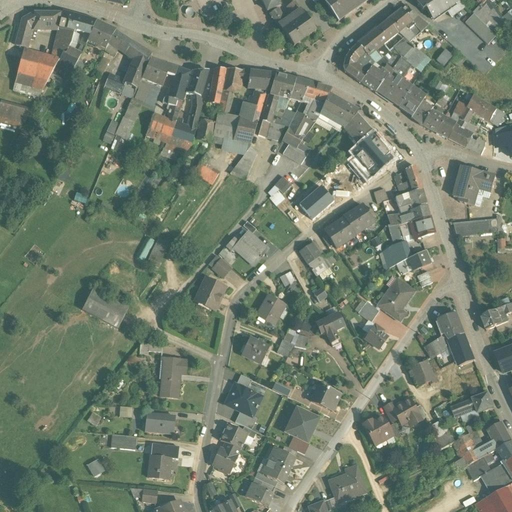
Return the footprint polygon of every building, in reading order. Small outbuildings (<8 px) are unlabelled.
[(280,7),(277,0),(254,0),(255,2),(259,0),(261,0),(267,12),(280,7)] [(322,0),(323,0),(338,23),(370,0),(322,0)] [(426,9),(433,20),(453,6),(458,12),(466,7),(460,1),(459,0),(415,0),(422,11),(425,9),(425,10),(426,9)] [(490,0),(469,0),(466,2),(465,5),(497,36),(508,24),(490,0)] [(300,11),(294,2),(287,8),(293,16),(300,11)] [(412,12),(407,6),(402,10),(411,21),(416,16),(412,12)] [(281,16),(277,10),(270,15),(279,26),(285,22),(281,16)] [(402,10),(386,22),(392,29),(393,28),(398,34),(412,22),(411,21),(402,10)] [(316,32),(300,11),(293,16),(285,22),(279,26),(294,48),(316,32)] [(35,14),(24,20),(16,47),(27,50),(32,30),(34,30),(35,14)] [(62,14),(35,14),(34,30),(59,30),(59,29),(62,14)] [(88,21),(63,14),(62,14),(59,29),(74,33),(75,31),(85,34),(88,21)] [(497,37),(474,15),(465,24),(489,46),(497,37)] [(97,23),(88,21),(85,34),(91,36),(97,23)] [(386,22),(377,29),(388,42),(398,35),(398,34),(393,28),(392,29),(386,22)] [(115,32),(97,23),(91,36),(90,37),(87,44),(96,48),(97,45),(106,50),(109,43),(116,32),(115,32)] [(74,33),(59,29),(59,30),(52,59),(60,61),(64,54),(66,54),(68,50),(71,44),(74,33)] [(377,29),(357,45),(364,52),(368,57),(384,45),(388,42),(377,29)] [(126,38),(116,32),(109,43),(120,50),(126,38)] [(131,42),(126,38),(120,50),(125,54),(131,42)] [(368,57),(364,52),(358,58),(356,60),(358,62),(357,64),(369,73),(374,65),(388,75),(390,72),(401,58),(402,60),(414,47),(404,39),(389,51),(384,45),(368,57)] [(135,61),(124,87),(136,92),(152,55),(131,42),(125,54),(135,61)] [(357,64),(355,63),(356,60),(358,58),(364,52),(357,45),(351,51),(345,59),(343,68),(345,72),(360,84),(369,73),(357,64)] [(401,58),(390,72),(402,81),(408,73),(407,72),(412,66),(415,69),(426,57),(414,47),(402,60),(401,58)] [(66,54),(64,54),(60,61),(57,67),(71,74),(78,62),(79,61),(81,56),(68,50),(66,54)] [(52,59),(24,51),(16,83),(35,88),(43,91),(57,67),(60,61),(52,59)] [(437,60),(443,67),(453,58),(447,51),(437,60)] [(103,75),(110,61),(103,58),(97,71),(103,75)] [(157,62),(151,59),(147,68),(153,71),(157,62)] [(78,62),(71,74),(78,77),(86,65),(79,61),(78,62)] [(170,66),(157,61),(157,62),(153,71),(149,82),(154,84),(163,87),(167,76),(167,75),(170,67),(170,66)] [(388,75),(374,65),(369,73),(360,84),(375,93),(376,92),(388,75)] [(177,69),(170,67),(167,75),(174,79),(177,69)] [(191,74),(177,69),(174,79),(170,92),(169,99),(175,101),(182,103),(191,74)] [(250,72),(227,70),(223,92),(229,93),(238,95),(241,82),(249,83),(250,72)] [(225,71),(215,71),(211,93),(221,96),(225,71)] [(209,72),(192,73),(188,95),(193,96),(201,99),(209,72)] [(272,75),(250,72),(249,83),(255,84),(259,88),(258,90),(267,91),(272,75)] [(402,81),(390,72),(388,75),(376,92),(394,104),(407,84),(402,81)] [(296,81),(276,75),(270,96),(278,98),(278,97),(289,100),(292,95),(296,81)] [(310,83),(296,79),(296,81),(292,95),(304,98),(310,83)] [(124,87),(110,82),(107,90),(133,100),(136,92),(124,87)] [(35,88),(16,83),(13,92),(33,97),(35,88)] [(135,100),(146,102),(150,86),(140,83),(135,100)] [(331,89),(310,83),(304,98),(316,101),(309,114),(318,117),(328,96),(331,89)] [(163,87),(154,84),(147,105),(156,109),(163,87)] [(407,84),(394,104),(399,108),(412,87),(407,84)] [(438,92),(443,94),(448,87),(443,84),(438,92)] [(412,87),(399,108),(408,114),(420,93),(412,87)] [(43,91),(35,88),(33,97),(39,98),(43,91)] [(258,90),(252,113),(253,113),(260,115),(267,91),(258,90)] [(223,92),(219,115),(224,116),(229,93),(223,92)] [(221,96),(211,93),(210,107),(219,109),(221,96)] [(420,93),(408,114),(413,117),(422,103),(426,97),(420,93)] [(201,99),(193,96),(195,107),(201,109),(202,105),(201,99)] [(278,98),(270,96),(262,121),(270,124),(278,98)] [(358,112),(328,96),(318,117),(317,118),(328,124),(330,122),(343,129),(353,118),(354,119),(356,115),(358,112)] [(474,97),(466,109),(473,113),(490,123),(497,111),(474,97)] [(172,107),(171,113),(169,112),(169,114),(170,114),(168,122),(175,125),(177,119),(182,103),(175,101),(173,107),(172,107)] [(32,111),(1,103),(0,107),(0,117),(25,124),(32,111)] [(431,108),(422,103),(413,117),(412,118),(422,127),(431,111),(434,108),(432,107),(431,108)] [(296,108),(288,104),(286,110),(293,113),(296,108)] [(131,106),(125,119),(123,118),(115,137),(126,142),(140,110),(131,106)] [(201,109),(195,107),(189,129),(196,132),(199,122),(201,109)] [(473,113),(466,109),(462,115),(469,119),(473,113)] [(293,113),(286,110),(284,114),(282,118),(279,126),(285,128),(289,129),(295,115),(293,113)] [(445,118),(431,111),(422,127),(436,134),(445,118)] [(506,116),(497,111),(490,123),(498,128),(506,116)] [(260,115),(253,113),(251,121),(258,123),(260,115)] [(219,115),(218,114),(216,124),(212,141),(225,143),(226,139),(251,145),(258,123),(251,121),(224,116),(219,115)] [(307,119),(296,114),(295,115),(289,129),(283,141),(289,145),(297,149),(303,138),(314,122),(307,119)] [(318,117),(309,114),(307,119),(314,122),(317,118),(318,117)] [(373,134),(356,115),(354,119),(353,118),(343,129),(358,147),(373,134)] [(462,115),(457,126),(463,129),(469,119),(462,115)] [(278,116),(274,125),(279,126),(282,118),(278,116)] [(168,122),(153,117),(143,147),(161,155),(163,149),(164,150),(171,138),(175,125),(168,122)] [(448,120),(445,118),(436,134),(448,140),(456,124),(448,120)] [(184,121),(177,119),(175,125),(181,127),(184,121)] [(216,124),(201,121),(197,142),(212,144),(212,141),(216,124)] [(270,124),(262,121),(258,136),(266,138),(270,124)] [(274,125),(270,124),(266,138),(274,141),(278,142),(285,128),(279,126),(274,125)] [(181,127),(175,125),(171,138),(164,150),(184,157),(192,145),(196,132),(189,129),(181,127)] [(457,126),(448,141),(465,149),(469,141),(472,134),(463,129),(457,126)] [(497,149),(511,148),(510,137),(511,137),(511,128),(495,132),(497,149)] [(386,149),(373,134),(358,147),(351,154),(355,159),(350,163),(367,183),(372,179),(393,161),(389,157),(389,156),(385,151),(386,149)] [(487,143),(478,139),(475,144),(470,152),(480,157),(485,149),(487,143)] [(475,144),(469,141),(465,149),(470,152),(475,144)] [(297,149),(289,145),(283,154),(290,159),(297,149)] [(308,156),(297,149),(290,159),(301,166),(308,156)] [(250,150),(235,168),(248,173),(257,155),(250,150)] [(219,174),(201,163),(193,174),(212,186),(219,174)] [(414,167),(406,171),(409,183),(410,184),(413,194),(422,191),(414,167)] [(248,173),(235,168),(231,175),(245,181),(248,173)] [(476,172),(464,169),(463,174),(458,189),(457,188),(454,199),(465,202),(464,205),(474,208),(480,189),(492,192),(496,178),(484,174),(484,173),(476,171),(476,172)] [(409,183),(401,186),(399,176),(395,178),(400,198),(409,195),(413,194),(410,184),(409,183)] [(291,186),(282,178),(274,187),(283,195),(291,186)] [(334,203),(321,188),(310,197),(323,212),(334,203)] [(384,190),(373,194),(375,200),(386,196),(384,190)] [(413,194),(409,195),(411,202),(414,210),(426,206),(422,191),(413,194)] [(276,209),(285,202),(278,193),(269,200),(276,209)] [(409,195),(400,198),(395,200),(398,207),(411,202),(409,195)] [(386,196),(375,200),(377,205),(388,202),(386,196)] [(310,197),(299,207),(306,215),(312,222),(323,212),(310,197)] [(411,202),(398,207),(400,215),(414,210),(411,202)] [(426,206),(411,212),(412,216),(400,220),(398,221),(397,227),(400,226),(413,222),(429,217),(426,206)] [(94,207),(86,221),(91,224),(99,209),(94,207)] [(306,215),(299,207),(295,211),(302,219),(306,215)] [(362,207),(353,213),(352,213),(364,231),(373,225),(374,225),(372,223),(366,213),(362,207),(361,207),(362,207)] [(371,209),(366,213),(372,223),(377,219),(371,209)] [(364,231),(352,213),(344,219),(343,219),(343,220),(344,220),(355,237),(364,231)] [(393,216),(387,217),(391,228),(397,227),(398,221),(400,220),(399,217),(394,219),(393,216)] [(429,217),(413,222),(416,234),(418,240),(434,234),(429,217)] [(253,218),(249,222),(255,228),(259,224),(253,218)] [(355,237),(344,220),(343,220),(335,226),(334,226),(346,244),(355,238),(356,238),(355,237)] [(497,220),(454,224),(458,239),(498,235),(497,220)] [(391,228),(388,228),(391,238),(400,235),(401,238),(412,234),(413,235),(416,234),(413,222),(400,226),(397,227),(391,228)] [(256,231),(247,223),(243,228),(252,235),(256,231)] [(346,244),(334,226),(325,232),(334,246),(337,250),(346,244)] [(267,251),(248,234),(239,244),(233,250),(234,250),(253,267),(259,260),(260,261),(261,259),(261,258),(267,251)] [(334,246),(327,236),(322,239),(328,249),(334,246)] [(234,239),(226,248),(231,253),(234,250),(233,250),(239,244),(234,239)] [(158,240),(147,265),(158,270),(169,245),(158,240)] [(507,250),(506,240),(498,240),(499,250),(507,250)] [(313,244),(299,253),(307,266),(308,265),(321,257),(313,244)] [(407,252),(404,244),(390,248),(391,250),(396,266),(407,260),(409,260),(407,252)] [(396,266),(391,250),(383,253),(389,269),(396,266)] [(414,250),(407,252),(409,260),(416,256),(414,250)] [(409,260),(407,260),(412,273),(427,266),(421,253),(416,256),(409,260)] [(331,254),(325,258),(331,266),(336,263),(331,254)] [(321,257),(308,265),(316,278),(332,268),(331,266),(325,258),(324,256),(321,257)] [(112,261),(107,271),(136,288),(142,278),(112,261)] [(231,269),(222,261),(213,270),(223,279),(231,269)] [(295,283),(289,273),(284,276),(290,286),(295,283)] [(427,273),(416,278),(421,289),(432,284),(427,273)] [(225,289),(206,280),(195,303),(215,313),(220,304),(218,303),(225,289)] [(398,283),(379,309),(399,324),(405,315),(401,312),(414,294),(398,283)] [(322,290),(314,296),(318,303),(326,297),(322,290)] [(128,310),(93,291),(82,312),(117,331),(128,310)] [(285,307),(268,297),(264,304),(256,318),(274,328),(285,307)] [(379,314),(365,304),(362,309),(375,319),(379,314)] [(511,308),(511,306),(481,318),(486,331),(502,325),(498,316),(504,313),(505,317),(511,313),(511,308)] [(375,319),(362,309),(358,315),(371,325),(375,319)] [(338,314),(328,319),(335,333),(345,328),(338,314)] [(457,314),(438,321),(444,336),(445,336),(449,342),(450,341),(465,336),(457,314)] [(328,319),(316,325),(321,336),(325,334),(333,349),(341,344),(335,333),(328,319)] [(375,327),(373,329),(364,341),(379,352),(380,350),(382,351),(385,347),(383,346),(388,339),(382,335),(383,333),(375,327)] [(308,339),(297,336),(295,343),(294,348),(305,351),(308,339)] [(444,336),(424,349),(430,359),(451,346),(450,341),(449,342),(445,336),(444,336)] [(465,336),(450,341),(451,346),(460,368),(475,362),(465,336)] [(258,341),(257,343),(249,340),(245,348),(243,347),(240,354),(242,355),(241,357),(262,366),(269,349),(262,346),(263,343),(258,341)] [(293,346),(282,342),(279,348),(290,353),(293,346)] [(149,346),(142,345),(140,347),(139,356),(148,357),(149,354),(149,346)] [(162,347),(149,346),(149,354),(162,355),(162,347)] [(511,348),(496,355),(504,375),(511,371),(511,348)] [(186,362),(163,360),(160,399),(177,401),(179,377),(185,377),(186,362)] [(426,363),(409,370),(411,373),(408,374),(410,379),(413,378),(418,390),(430,384),(431,387),(435,385),(426,363)] [(235,386),(247,392),(251,382),(240,376),(235,386)] [(291,392),(275,384),(272,391),(287,398),(291,392)] [(253,419),(262,399),(247,392),(235,386),(225,406),(240,413),(253,419)] [(326,392),(319,389),(312,404),(333,414),(341,397),(327,390),(326,392)] [(488,395),(473,401),(476,410),(478,414),(493,408),(488,395)] [(421,422),(410,401),(396,409),(393,411),(398,420),(401,426),(408,422),(411,427),(421,422)] [(473,401),(451,409),(454,418),(476,410),(473,401)] [(398,420),(393,411),(396,409),(393,404),(383,409),(392,424),(398,420)] [(318,420),(296,410),(285,434),(294,438),(307,445),(312,435),(309,434),(312,429),(314,430),(318,420)] [(92,413),(87,422),(96,427),(101,419),(92,413)] [(253,419),(240,413),(235,424),(245,428),(252,432),(257,421),(253,419)] [(175,421),(147,418),(145,434),(173,436),(175,421)] [(388,428),(382,419),(377,422),(378,423),(374,425),(374,424),(373,425),(372,424),(369,423),(365,425),(364,428),(373,444),(383,438),(385,441),(392,437),(392,436),(388,428)] [(464,424),(450,433),(456,443),(470,436),(470,435),(467,429),(464,424)] [(501,424),(488,432),(488,433),(493,441),(494,440),(497,445),(500,450),(511,443),(501,424)] [(401,439),(393,425),(388,428),(392,436),(392,437),(395,443),(401,439)] [(472,426),(467,429),(470,435),(476,432),(472,426)] [(242,434),(228,427),(220,443),(225,445),(240,452),(247,437),(247,436),(242,434)] [(252,432),(245,428),(242,434),(247,436),(247,437),(254,440),(257,434),(252,432)] [(450,433),(435,441),(441,452),(453,445),(456,443),(450,433)] [(126,438),(113,436),(111,450),(124,451),(126,438)] [(479,452),(470,436),(456,443),(453,445),(463,463),(463,464),(466,468),(466,469),(483,459),(479,452)] [(136,439),(126,438),(124,451),(135,452),(136,439)] [(307,445),(294,438),(289,449),(297,453),(304,457),(309,446),(307,445)] [(500,450),(497,451),(506,464),(511,460),(511,443),(500,450)] [(240,452),(225,445),(222,451),(237,458),(240,452)] [(497,445),(492,448),(490,446),(479,452),(483,459),(491,455),(497,451),(500,450),(497,445)] [(152,446),(151,458),(171,460),(177,461),(178,449),(152,446)] [(289,449),(285,448),(282,453),(294,459),(297,453),(289,449)] [(222,451),(221,450),(213,466),(219,469),(220,472),(225,474),(228,473),(229,474),(237,458),(222,451)] [(282,453),(275,450),(268,463),(288,472),(295,459),(294,459),(282,453)] [(494,461),(491,455),(483,459),(466,469),(474,483),(481,479),(484,477),(486,476),(486,475),(487,474),(487,475),(491,472),(487,465),(494,461)] [(171,460),(151,458),(148,480),(168,482),(171,460)] [(94,478),(105,472),(98,460),(87,466),(94,478)] [(288,472),(268,463),(262,476),(265,478),(277,484),(282,486),(288,472)] [(491,472),(487,475),(487,474),(486,475),(486,476),(484,477),(481,479),(492,497),(505,489),(511,485),(511,473),(506,464),(491,472)] [(356,469),(345,473),(347,477),(328,484),(334,500),(336,505),(337,505),(336,502),(353,495),(354,498),(366,493),(356,469)] [(277,484),(265,478),(263,484),(274,489),(277,484)] [(216,495),(211,484),(205,487),(210,498),(216,495)] [(274,489),(263,484),(260,489),(272,495),(274,489)] [(260,489),(253,486),(246,499),(266,509),(273,495),(272,495),(260,489)] [(511,511),(511,501),(509,496),(505,489),(492,497),(489,498),(496,511),(511,511)] [(156,493),(144,491),(142,503),(155,505),(156,493)] [(241,508),(235,496),(229,499),(231,502),(232,501),(236,510),(241,508)] [(496,511),(489,498),(476,506),(479,511),(496,511)] [(336,505),(334,500),(328,502),(332,511),(334,511),(338,511),(336,505)] [(231,502),(222,506),(224,511),(236,511),(236,510),(232,501),(231,502)] [(332,511),(328,502),(323,504),(325,511),(332,511)] [(182,511),(179,503),(156,511),(182,511)]
